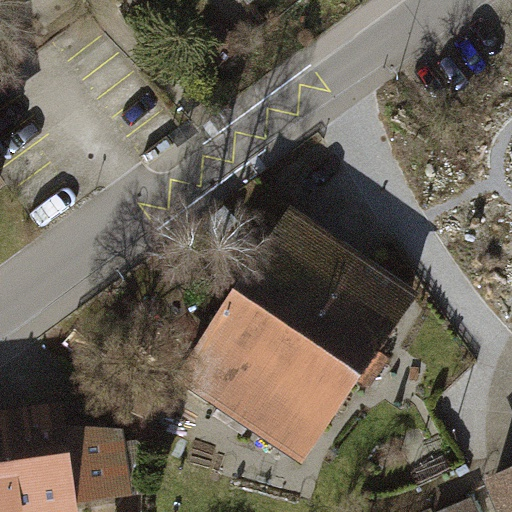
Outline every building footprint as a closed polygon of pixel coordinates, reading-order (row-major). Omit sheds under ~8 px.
[(223,0),(240,23),(270,0),(223,0)] [(420,290),(292,203),(237,282),(366,370),(420,290)] [(366,370),(237,282),(174,373),(303,461),(366,370)] [(60,413),(0,420),(0,511),(77,511),(76,496),(132,493),(122,431),(62,427),(60,413)] [(511,511),(511,465),(486,476),(500,511),(511,511)]
